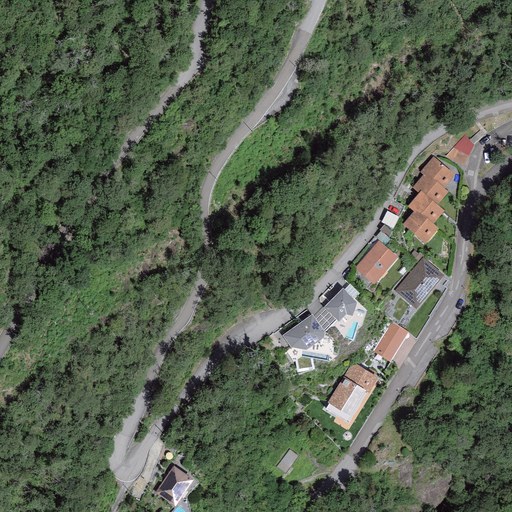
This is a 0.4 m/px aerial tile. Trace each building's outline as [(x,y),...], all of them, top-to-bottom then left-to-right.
[(450,158),(464,167),(479,144),(464,135),(450,158)] [(433,156),(420,171),(423,174),(425,171),(444,187),(455,174),(433,156)] [(412,187),(418,192),(421,190),(437,204),(448,191),(444,187),(425,171),(423,174),(412,187)] [(407,205),(414,210),(416,208),(433,223),(444,210),(437,204),(421,190),(418,192),(407,205)] [(414,210),(403,223),(425,243),(439,227),(433,223),(416,208),(414,210)] [(384,222),(396,227),(401,215),(389,210),(384,222)] [(378,238),(389,243),(395,228),(384,224),(378,238)] [(378,240),(355,268),(374,284),(397,256),(378,240)] [(422,257),(394,291),(416,308),(444,275),(422,257)] [(357,301),(342,287),(324,307),(338,321),(346,313),(352,315),(357,301)] [(312,313),(283,335),(290,346),(306,349),(323,337),(324,330),(312,313)] [(392,322),(374,351),(390,361),(408,332),(392,322)] [(378,377),(352,362),(324,409),(350,425),(378,377)] [(193,477),(173,465),(155,492),(175,505),(193,477)]
